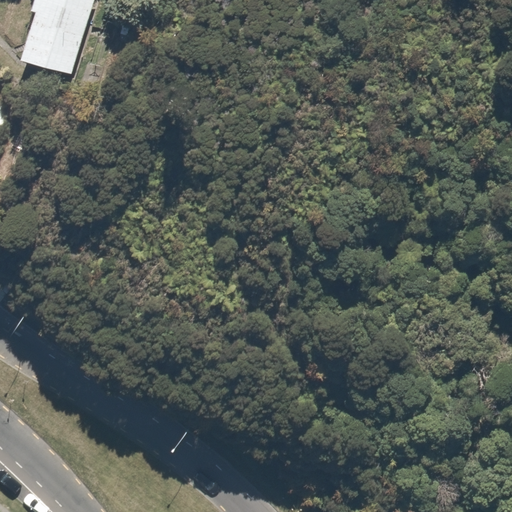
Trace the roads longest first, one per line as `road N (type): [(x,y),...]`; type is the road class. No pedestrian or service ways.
road 1 (secondary): [(0,341),(170,446),(249,511)]
road 2 (secondary): [(84,511),(0,426)]
